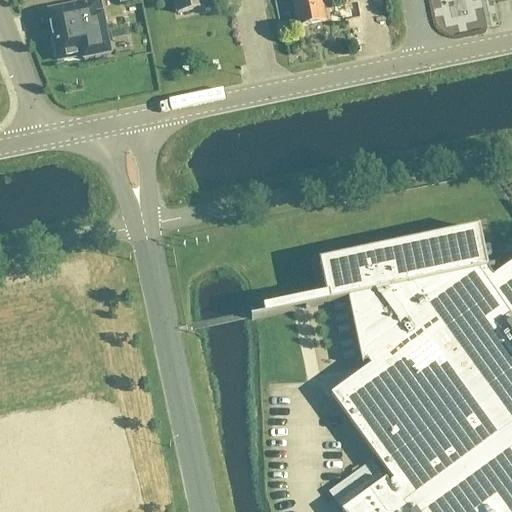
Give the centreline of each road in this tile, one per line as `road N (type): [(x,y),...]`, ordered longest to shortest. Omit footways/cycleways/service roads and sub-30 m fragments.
road 1 (unclassified): [(142,229),(511,152)]
road 2 (tertiary): [(122,126),(427,61)]
road 3 (unclassified): [(142,229),(202,511)]
road 4 (unclassified): [(0,258),(142,229)]
